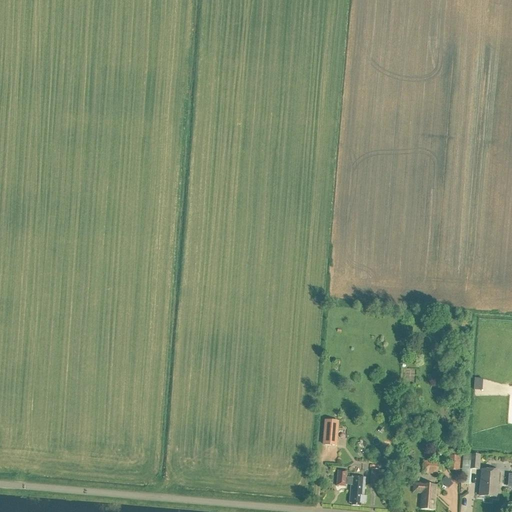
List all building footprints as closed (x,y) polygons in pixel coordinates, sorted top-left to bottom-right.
[(333,379),(355,381),(356,373),(334,372),(333,379)] [(324,421),(322,446),(337,447),(338,422),(324,421)] [(461,469),(478,470),(480,456),(463,455),(461,469)] [(449,456),(448,471),(458,472),(459,457),(449,456)] [(422,462),(421,475),(436,476),(437,463),(422,462)] [(420,467),(404,467),(404,476),(420,477),(420,467)] [(329,488),(329,471),(320,471),(319,488),(329,488)] [(351,507),(360,507),(360,504),(365,505),(366,497),(363,497),(365,478),(353,477),(353,478),(346,478),(347,472),(337,471),(336,487),(345,488),(346,486),(350,486),(349,504),(351,504),(351,507)] [(384,471),(378,471),(372,471),(371,486),(383,487),(384,471)] [(481,471),(479,497),(496,499),(498,472),(481,471)] [(420,511),(433,511),(435,487),(413,485),(413,494),(421,495),(420,511)]
